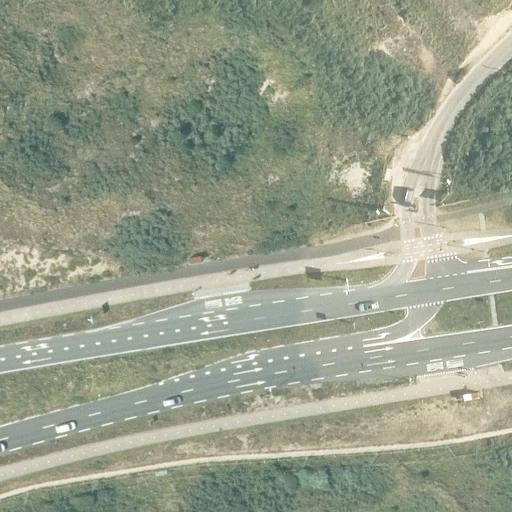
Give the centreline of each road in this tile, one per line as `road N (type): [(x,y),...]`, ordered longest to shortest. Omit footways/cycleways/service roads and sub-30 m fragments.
road 1 (primary): [(438,289),(0,360)]
road 2 (primary): [(0,440),(163,395),(367,358)]
road 3 (primary): [(367,358),(511,337)]
